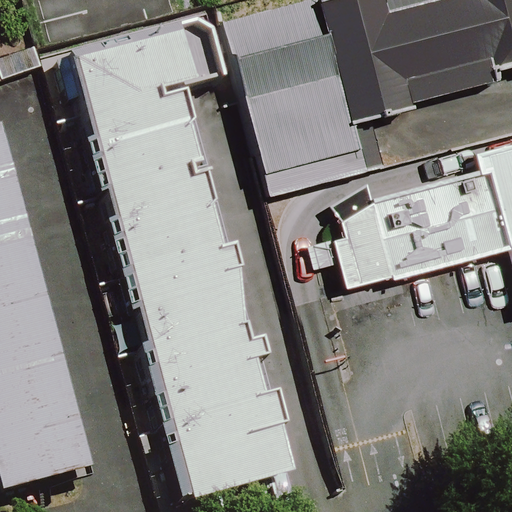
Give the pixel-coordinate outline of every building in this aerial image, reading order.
[(492,0),(277,0),(222,14),(247,113),(505,49),(492,0)] [(38,49),(156,500),(257,474),(139,22),(38,49)] [(511,161),(511,140),(472,151),(477,171),(511,161)] [(511,161),(370,199),(341,216),(346,233),(331,237),(344,284),(386,273),(387,277),(507,246),(511,265),(511,161)] [(0,275),(0,467),(48,455),(0,275)]
